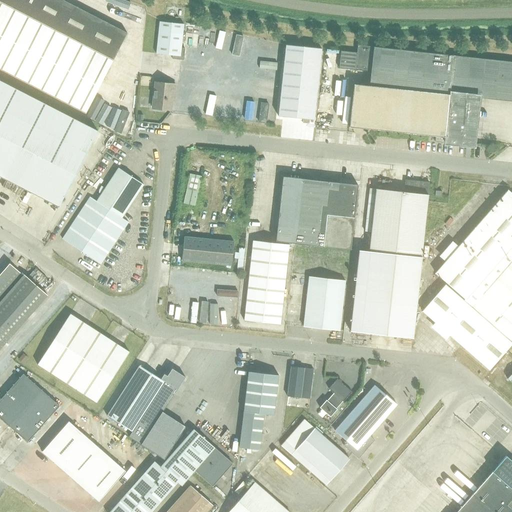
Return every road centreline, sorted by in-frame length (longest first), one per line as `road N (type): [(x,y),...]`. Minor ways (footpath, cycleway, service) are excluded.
road 1 (unclassified): [(511,168),(169,132)]
road 2 (unclassified): [(147,325),(430,359),(456,369)]
road 3 (unclassified): [(511,15),(370,16),(256,0)]
road 4 (unclassified): [(169,132),(147,325)]
road 5 (unclassified): [(456,369),(332,511)]
road 6 (unclassified): [(0,232),(147,325)]
